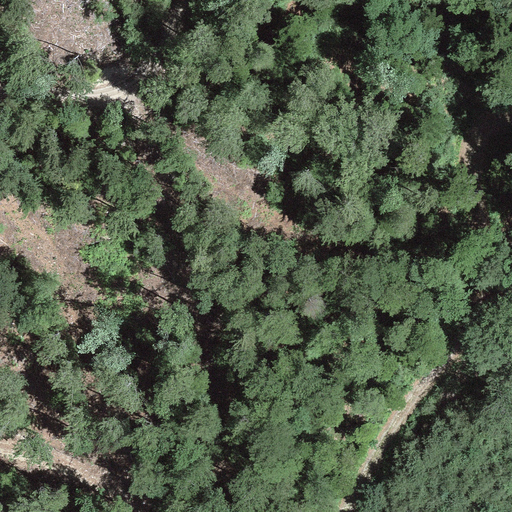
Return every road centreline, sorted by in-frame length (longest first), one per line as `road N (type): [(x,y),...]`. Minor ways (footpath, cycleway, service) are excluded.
road 1 (track): [(511,110),(482,126),(473,141),(485,286),(457,346),(402,417),(347,511)]
road 2 (track): [(0,94),(71,99),(131,82),(184,0)]
